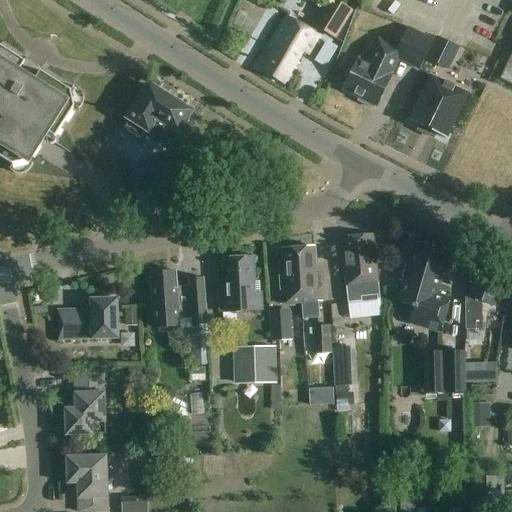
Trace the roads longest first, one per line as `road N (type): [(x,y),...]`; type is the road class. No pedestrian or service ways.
road 1 (unclassified): [(2,270),(326,205),(342,186),(350,156)]
road 2 (secondary): [(350,156),(95,0)]
road 3 (residential): [(2,270),(33,433),(36,511)]
road 4 (secondary): [(511,235),(350,156)]
